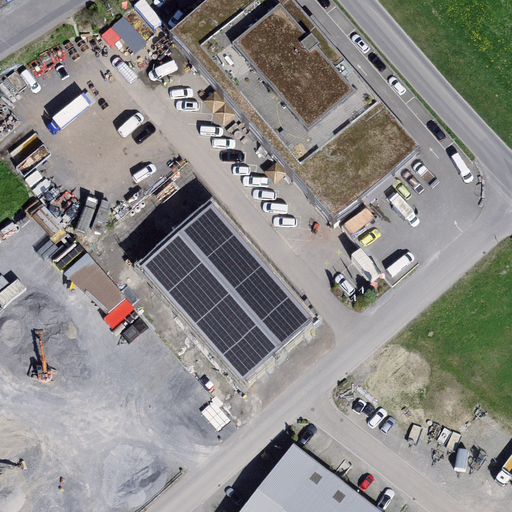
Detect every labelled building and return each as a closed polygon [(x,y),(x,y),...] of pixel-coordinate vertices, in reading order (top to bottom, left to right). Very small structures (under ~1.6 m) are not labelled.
[(421,157),(278,0),(225,0),(165,55),(331,238),(421,157)] [(346,226),(364,249),(389,229),(370,206),(346,226)] [(129,298),(107,279),(114,271),(82,243),(58,269),(111,317),(129,298)] [(304,324),(236,258),(164,332),(232,398),(304,324)] [(364,511),(291,454),(245,511),(364,511)]
